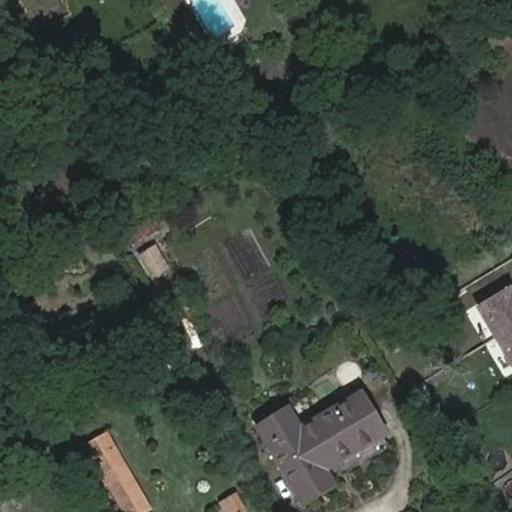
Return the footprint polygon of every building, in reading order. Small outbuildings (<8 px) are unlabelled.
[(376,62),(364,42),(344,54),(356,75),(376,62)] [(376,62),(356,75),(364,87),(384,76),(376,62)] [(511,293),(480,238),(449,256),(482,314),(511,296),(511,293)] [(154,282),(174,271),(159,244),(139,255),(154,282)] [(190,383),(160,369),(148,391),(179,406),(190,383)] [(329,478),(388,443),(366,403),(307,437),(303,429),(273,446),(306,508),(337,490),(329,478)] [(265,433),(273,446),(303,429),(296,416),(265,433)] [(107,436),(87,448),(124,511),(139,511),(147,508),(107,436)] [(248,511),(237,493),(218,503),(223,511),(248,511)]
